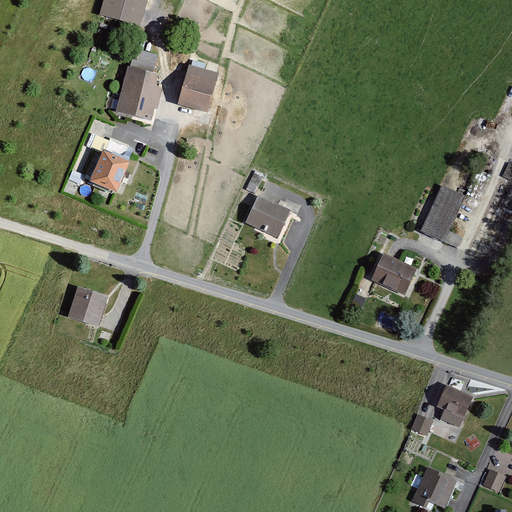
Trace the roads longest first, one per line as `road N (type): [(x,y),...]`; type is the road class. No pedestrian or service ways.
road 1 (track): [(431,356),(0,222)]
road 2 (track): [(449,276),(511,136)]
